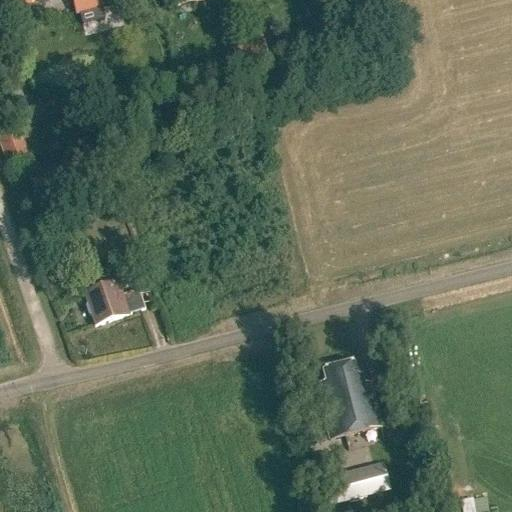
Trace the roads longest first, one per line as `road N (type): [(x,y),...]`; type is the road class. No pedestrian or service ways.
road 1 (unclassified): [(55,379),(511,268)]
road 2 (track): [(55,379),(0,211)]
